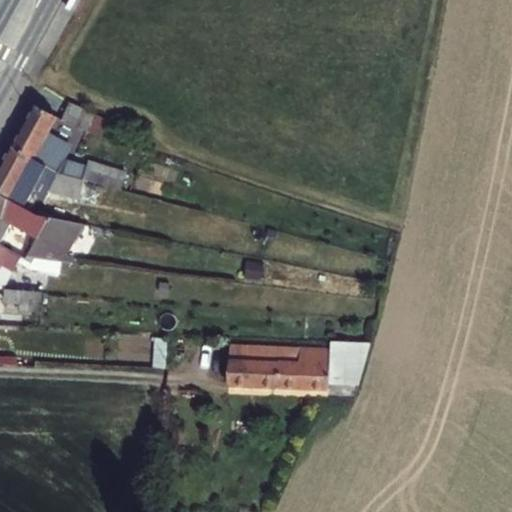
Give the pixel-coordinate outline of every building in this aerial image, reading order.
[(70,126),(107,139),(113,121),(77,108),(70,126)] [(53,140),(63,123),(52,117),(40,110),(17,152),(65,178),(96,186),(125,194),(129,177),(92,167),(91,173),(71,167),(65,163),(72,150),(53,140)] [(96,186),(65,178),(17,152),(0,182),(0,197),(17,207),(29,214),(45,185),(58,192),(55,198),(85,206),(96,186)] [(17,207),(0,197),(0,247),(5,250),(15,228),(38,240),(27,262),(57,267),(80,227),(36,218),(29,214),(17,207)] [(5,250),(0,247),(0,284),(6,273),(17,280),(27,262),(5,250)] [(48,299),(11,295),(10,307),(26,308),(25,316),(46,318),(48,299)] [(3,322),(2,332),(27,333),(27,323),(3,322)] [(286,367),(286,353),(238,350),(236,390),(285,393),(286,367)] [(286,367),(285,393),(334,395),(336,356),(307,354),(306,368),(286,367)]
